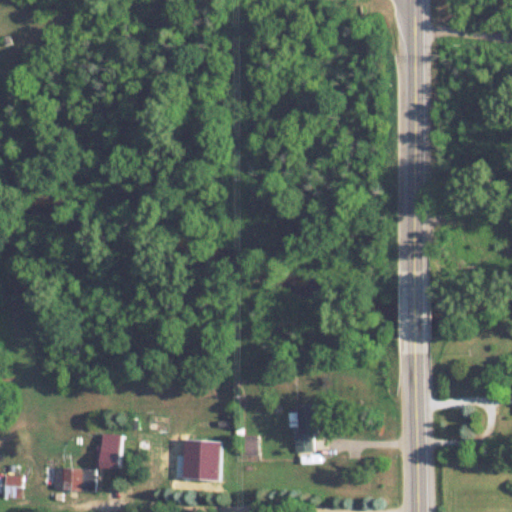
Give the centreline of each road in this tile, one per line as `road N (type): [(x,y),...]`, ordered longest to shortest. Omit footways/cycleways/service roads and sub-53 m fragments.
road 1 (secondary): [(424,281),(415,0)]
road 2 (secondary): [(424,511),(425,361)]
